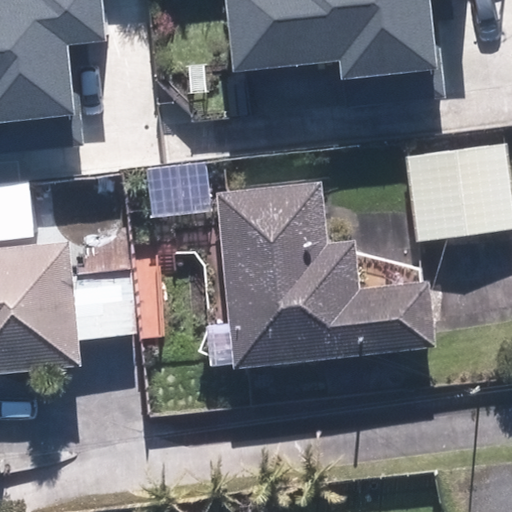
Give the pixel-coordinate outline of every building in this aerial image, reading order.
[(0,0),(0,30),(34,27),(30,0),(0,0)] [(189,131),(225,85),(262,114),(396,133),(411,26),(305,11),(290,0),(193,0),(189,6),(180,0),(170,0),(165,7),(155,0),(80,0),(59,28),(189,131)] [(511,230),(511,145),(413,157),(423,243),(511,230)] [(158,219),(216,212),(211,165),(153,171),(158,219)] [(339,243),(333,182),(227,192),(240,321),(218,323),(222,369),(448,345),(441,281),(370,289),(365,240),(339,243)] [(0,241),(41,237),(36,184),(0,187),(0,241)] [(81,278),(76,241),(0,249),(0,374),(91,366),(88,342),(140,337),(134,273),(81,278)]
